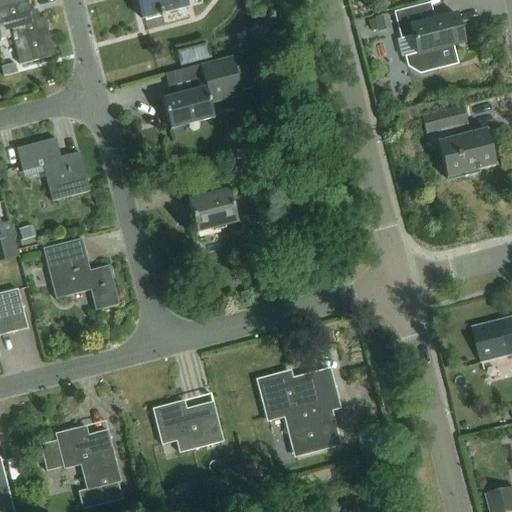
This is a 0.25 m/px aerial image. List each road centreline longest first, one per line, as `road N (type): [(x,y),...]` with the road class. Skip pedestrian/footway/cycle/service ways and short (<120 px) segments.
road 1 (unclassified): [(325,0),(397,279)]
road 2 (residential): [(160,345),(96,98)]
road 3 (residential): [(160,345),(397,279)]
road 4 (unclassified): [(397,279),(458,511)]
road 5 (residential): [(0,390),(160,345)]
